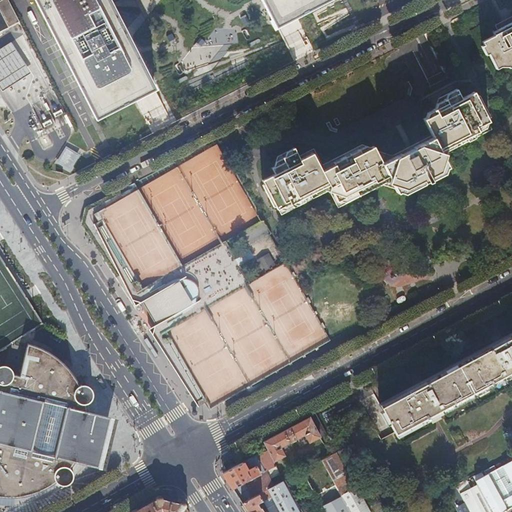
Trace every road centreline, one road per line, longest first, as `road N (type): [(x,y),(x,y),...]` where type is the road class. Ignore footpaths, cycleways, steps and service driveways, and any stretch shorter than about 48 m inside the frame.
road 1 (residential): [(37,206),(449,0)]
road 2 (tertiary): [(511,279),(180,456)]
road 3 (secondary): [(17,208),(86,329),(180,456)]
road 4 (secondary): [(180,456),(175,414),(37,206)]
